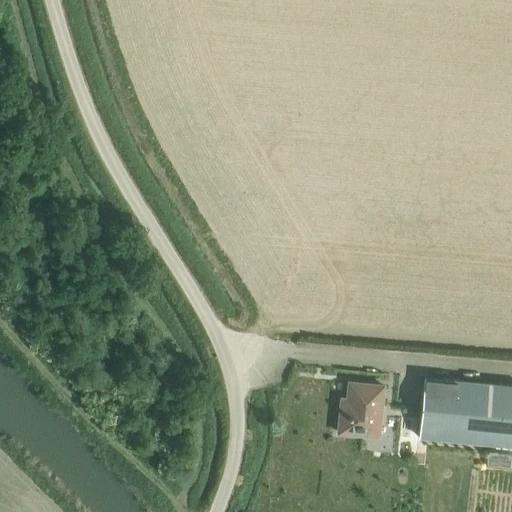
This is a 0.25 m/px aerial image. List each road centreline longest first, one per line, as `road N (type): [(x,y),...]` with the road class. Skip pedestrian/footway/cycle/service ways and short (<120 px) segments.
road 1 (tertiary): [(214,511),(237,425),(230,361),(88,123),(50,0)]
road 2 (unknown): [(230,361),(511,368)]
